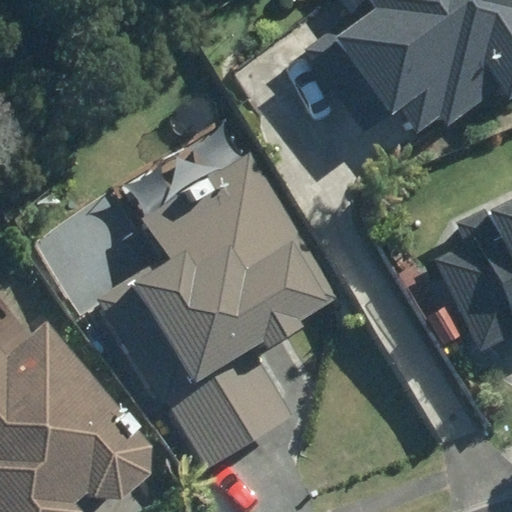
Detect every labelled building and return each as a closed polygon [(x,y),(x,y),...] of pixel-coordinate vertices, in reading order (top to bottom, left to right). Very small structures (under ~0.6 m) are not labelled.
[(511,23),(507,16),(511,12),(511,0),(331,0),(338,10),(286,46),(346,133),(377,113),(392,135),(416,118),(423,125),(476,88),(484,98),(511,79),(511,23)] [(194,472),(279,417),(239,354),(330,297),(238,152),(128,222),(150,257),(80,301),(146,406),(151,405),(194,472)] [(511,189),(443,223),(454,246),(425,260),(470,353),(506,336),(511,347),(511,189)] [(417,312),(433,337),(450,326),(434,300),(417,312)] [(125,446),(18,321),(0,336),(0,511),(60,511),(75,499),(92,500),(124,474),(125,446)]
